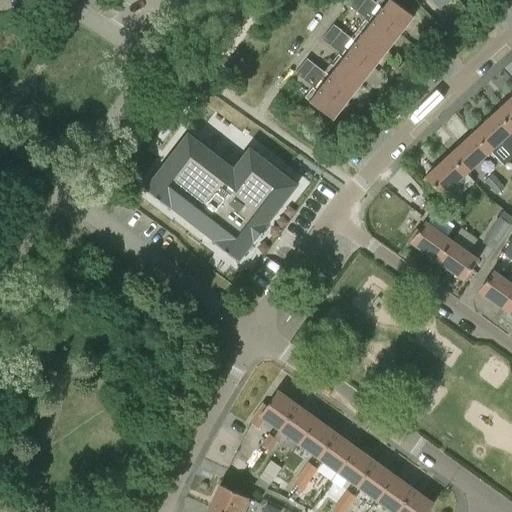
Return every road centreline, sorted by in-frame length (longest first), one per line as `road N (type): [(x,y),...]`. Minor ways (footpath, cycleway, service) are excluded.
road 1 (residential): [(254,332),(68,192),(138,79),(132,48),(114,35)]
road 2 (residential): [(489,500),(254,332)]
road 3 (residential): [(332,219),(418,121),(511,36)]
road 4 (residential): [(511,349),(332,219)]
road 5 (residential): [(159,511),(254,332)]
road 6 (residential): [(254,332),(332,219)]
